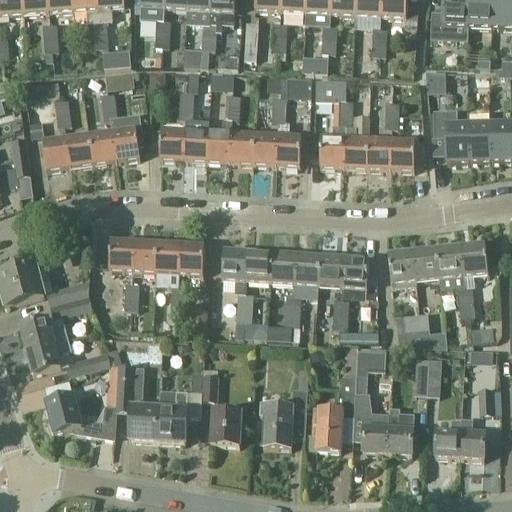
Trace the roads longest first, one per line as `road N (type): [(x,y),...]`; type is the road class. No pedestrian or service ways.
road 1 (residential): [(511,204),(388,220),(115,208),(71,213),(0,239)]
road 2 (residential): [(250,511),(50,479),(17,482)]
